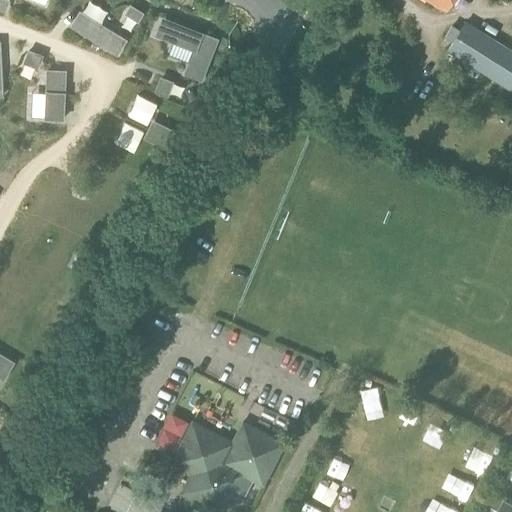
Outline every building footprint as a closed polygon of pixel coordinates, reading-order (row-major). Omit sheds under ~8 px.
[(425,0),(445,13),(453,0),(425,0)] [(79,11),(69,27),(118,56),(127,40),(79,11)] [(174,20),(167,40),(193,51),(184,74),(202,82),(220,39),(174,20)] [(511,52),(465,22),(446,51),(511,92),(511,52)] [(44,120),(63,121),(66,71),(46,70),(44,120)] [(430,143),(422,161),(440,169),(448,151),(430,143)] [(107,147),(95,161),(106,171),(118,156),(107,147)] [(48,270),(23,308),(37,318),(63,280),(48,270)] [(0,379),(4,381),(14,363),(0,354),(0,379)] [(192,422),(171,463),(191,473),(180,493),(189,498),(183,511),(185,511),(222,511),(234,490),(246,496),(253,482),(266,488),(287,443),(244,422),(233,443),(192,422)] [(511,497),(511,483),(508,482),(503,493),(511,497)] [(511,511),(511,504),(502,499),(495,511),(511,511)] [(358,501),(353,511),(377,511),(379,509),(358,501)]
